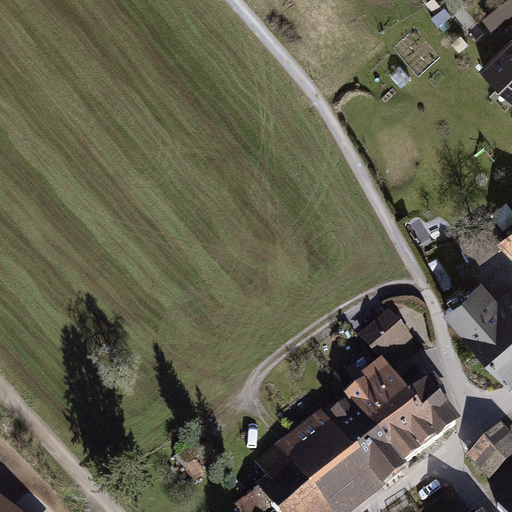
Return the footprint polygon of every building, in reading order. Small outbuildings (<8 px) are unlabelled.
[(493,24),(511,12),(511,0),(504,0),(485,12),(493,24)] [(511,33),(480,66),(511,99),(511,33)] [(511,223),(500,234),(496,238),(503,245),(511,254),(511,223)] [(473,265),(503,245),(496,238),(500,234),(494,225),(461,243),(473,265)] [(511,382),(511,283),(510,282),(497,294),(481,276),(442,308),(508,386),(511,382)] [(413,341),(389,310),(358,336),(378,363),(381,360),(382,363),(413,341)] [(266,478),(255,486),(274,511),(349,511),(405,471),(402,469),(460,424),(437,393),(443,389),(435,378),(407,396),(382,363),(381,360),(378,363),(359,378),(362,382),(323,413),(321,411),(253,463),(266,478)] [(511,460),(511,436),(501,424),(466,458),(490,481),(511,460)] [(207,474),(192,455),(181,464),(193,484),(207,474)] [(511,511),(511,490),(495,505),(500,511),(511,511)]
